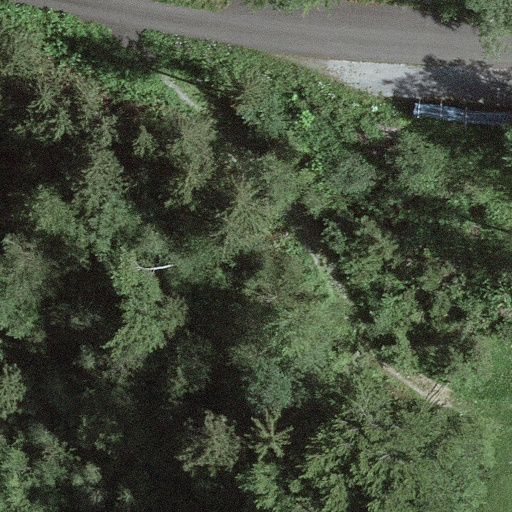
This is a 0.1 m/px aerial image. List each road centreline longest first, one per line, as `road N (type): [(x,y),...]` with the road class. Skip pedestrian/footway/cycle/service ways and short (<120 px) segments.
road 1 (track): [(90,5),(313,42)]
road 2 (track): [(313,42),(511,55)]
